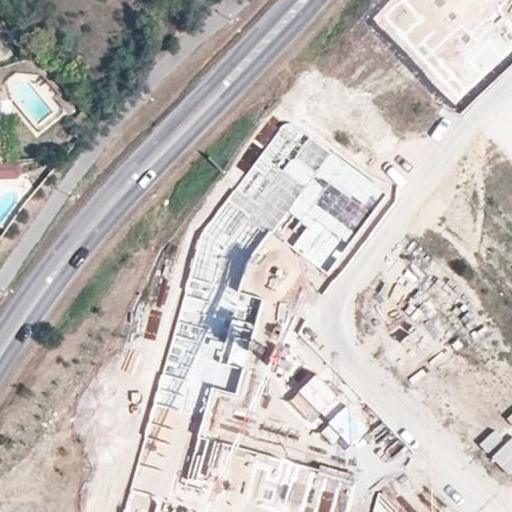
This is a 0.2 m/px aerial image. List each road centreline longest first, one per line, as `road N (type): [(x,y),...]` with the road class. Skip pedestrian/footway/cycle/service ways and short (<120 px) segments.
road 1 (residential): [(500,511),(336,330),(341,287),(463,133),(511,85)]
road 2 (tertiary): [(0,346),(23,307),(288,0)]
